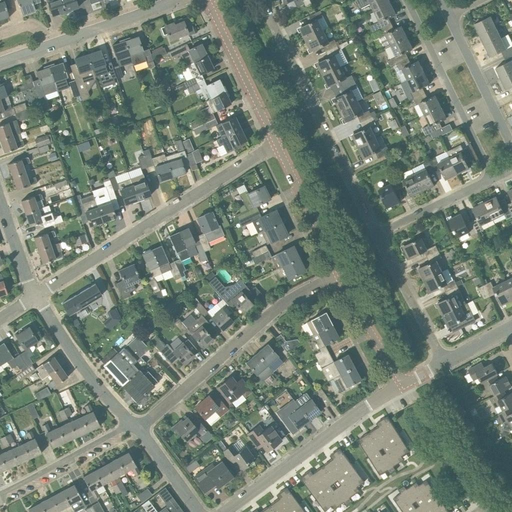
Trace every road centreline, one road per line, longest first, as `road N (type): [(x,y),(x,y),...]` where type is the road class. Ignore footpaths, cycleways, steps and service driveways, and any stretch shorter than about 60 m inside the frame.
road 1 (residential): [(34,298),(275,143)]
road 2 (residential): [(261,0),(375,236)]
road 3 (residential): [(134,425),(275,308),(338,273)]
road 4 (residential): [(401,383),(225,511)]
road 5 (residential): [(493,178),(406,0)]
road 6 (residential): [(134,425),(97,388),(34,298)]
road 7 (residential): [(275,143),(205,0)]
road 8 (residential): [(0,497),(134,425)]
road 9 (residential): [(338,273),(275,143)]
road 10 (residential): [(375,236),(444,362)]
road 11 (residential): [(511,145),(448,16)]
road 12 (residential): [(48,47),(176,0)]
road 13 (residential): [(375,236),(493,178)]
road 14 (residential): [(401,383),(338,273)]
